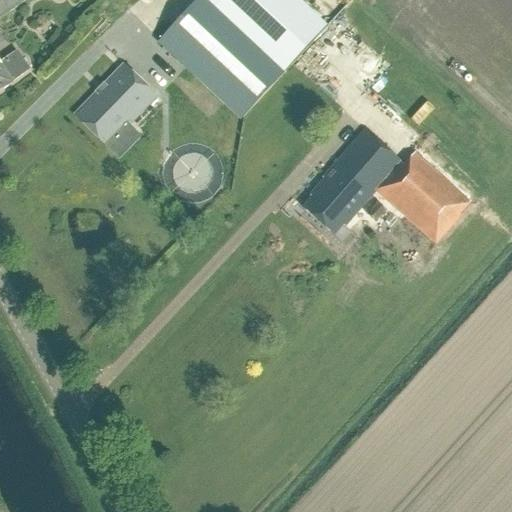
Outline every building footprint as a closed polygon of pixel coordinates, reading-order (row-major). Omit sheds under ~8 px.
[(0,0),(0,21),(29,0),(0,0)] [(242,121),(328,30),(296,0),(199,0),(160,42),(242,121)] [(31,69),(18,51),(7,60),(0,64),(0,93),(11,85),(31,69)] [(132,123),(155,98),(122,66),(73,116),(103,146),(129,120),(132,123)] [(402,164),(363,130),(322,178),(323,179),(307,197),(309,199),(300,209),(330,235),(341,222),(345,225),(374,193),(434,246),(458,218),(456,216),(469,201),(413,152),(402,164)] [(375,225),(386,212),(375,203),(364,215),(375,225)]
